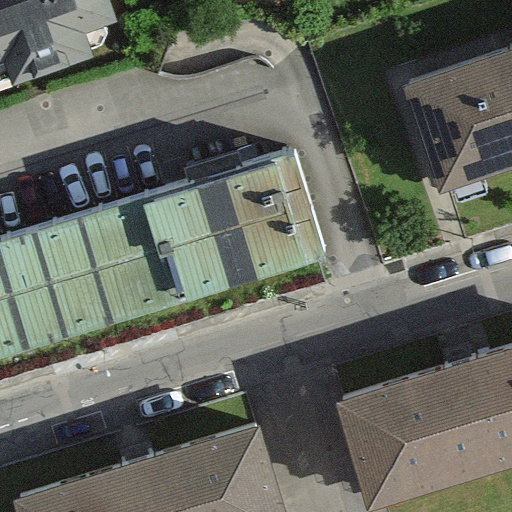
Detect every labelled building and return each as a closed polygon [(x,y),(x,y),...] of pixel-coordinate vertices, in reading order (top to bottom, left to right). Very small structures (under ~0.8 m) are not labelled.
[(0,0),(0,60),(7,80),(80,55),(72,31),(109,19),(102,0),(0,0)] [(511,31),(390,68),(427,191),(511,165),(511,31)] [(0,244),(0,353),(322,250),(290,150),(0,244)] [(511,328),(324,385),(361,507),(511,461),(511,328)] [(3,480),(12,511),(278,511),(247,408),(3,480)]
